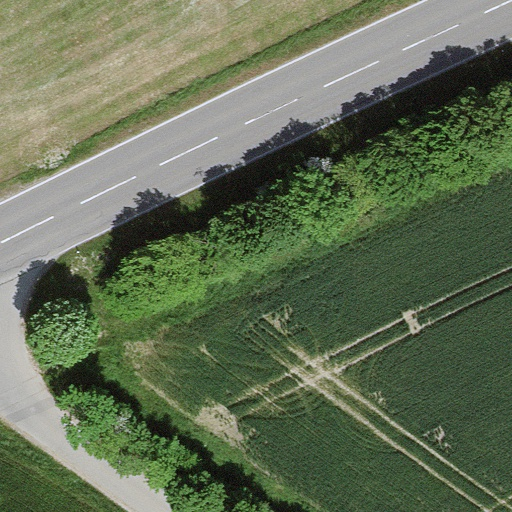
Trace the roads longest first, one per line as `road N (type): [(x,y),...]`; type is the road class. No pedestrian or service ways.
road 1 (secondary): [(0,243),(510,0)]
road 2 (unclassified): [(0,365),(44,427),(162,511)]
